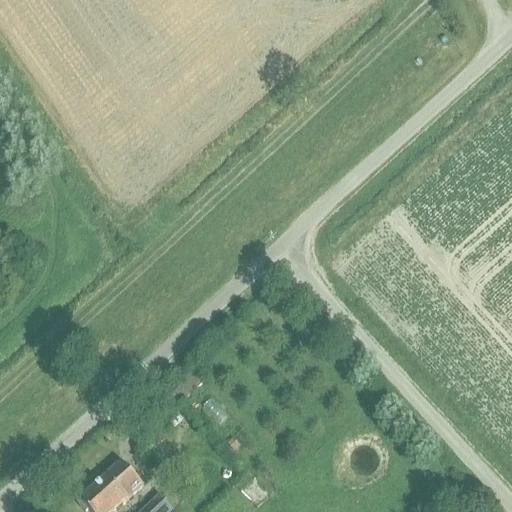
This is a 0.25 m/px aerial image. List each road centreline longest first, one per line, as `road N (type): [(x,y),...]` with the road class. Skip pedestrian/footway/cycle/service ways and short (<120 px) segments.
road 1 (track): [(0,392),(437,0)]
road 2 (unclassified): [(511,500),(277,251)]
road 3 (unclassified): [(277,251),(501,40)]
road 4 (residential): [(0,503),(147,369)]
road 5 (unclassified): [(147,369),(277,251)]
